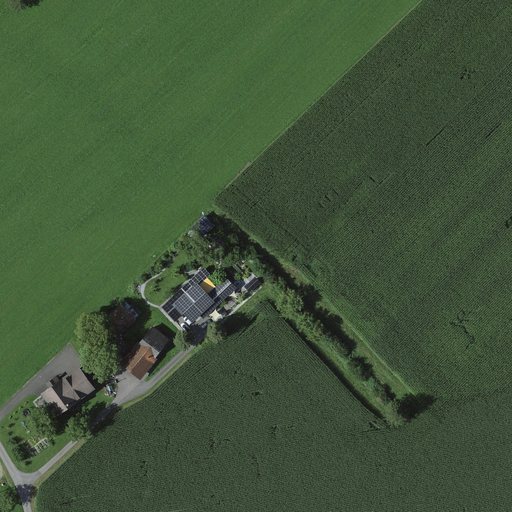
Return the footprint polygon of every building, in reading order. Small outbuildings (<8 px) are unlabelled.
[(209,274),(202,266),(159,307),(173,322),(180,314),(189,324),(198,315),(202,320),(235,289),(225,278),(213,289),(204,280),(209,274)] [(110,312),(124,329),(143,313),(129,296),(110,312)] [(127,359),(147,373),(177,333),(156,318),(127,359)] [(67,406),(92,386),(78,369),(54,388),(67,406)] [(50,384),(39,392),(56,414),(67,406),(54,388),(50,384)]
